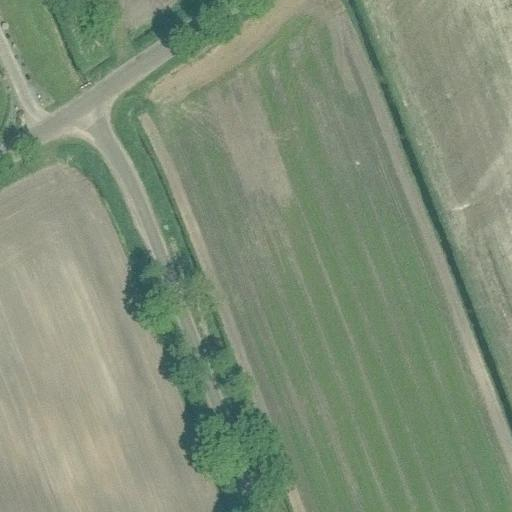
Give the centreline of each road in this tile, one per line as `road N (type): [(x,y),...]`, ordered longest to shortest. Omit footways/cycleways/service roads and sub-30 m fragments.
road 1 (unclassified): [(256,511),(146,223),(79,109)]
road 2 (tertiary): [(79,109),(240,0)]
